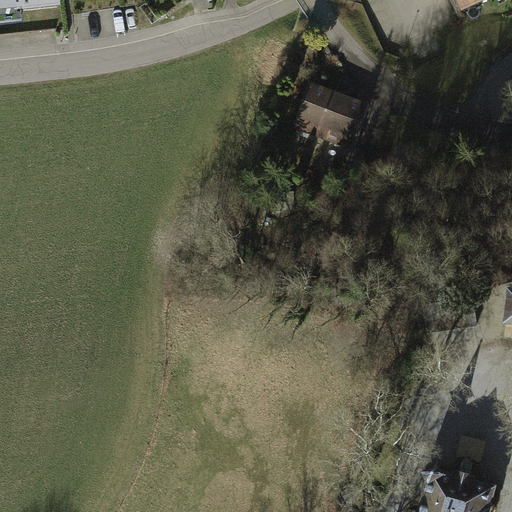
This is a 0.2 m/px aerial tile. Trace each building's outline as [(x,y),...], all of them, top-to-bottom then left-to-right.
[(65,0),(0,0),(0,23),(27,20),(26,10),(66,5),(65,0)] [(455,0),(461,12),(488,0),(455,0)] [(370,103),(314,82),(297,129),(354,149),(370,103)] [(431,307),(435,335),(483,329),(480,301),(431,307)] [(438,470),(425,511),(497,511),(504,489),(438,470)]
